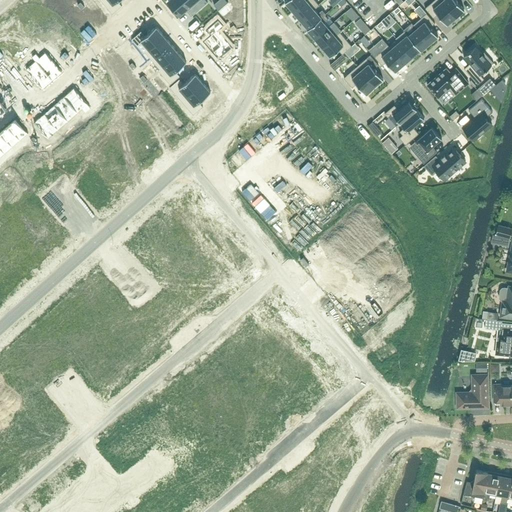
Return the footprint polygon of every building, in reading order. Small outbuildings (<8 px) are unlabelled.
[(100,0),(112,13),(121,5),(117,0),(100,0)] [(169,0),(168,2),(179,15),(185,9),(191,15),(207,1),(205,0),(169,0)] [(225,0),(217,0),(213,4),(218,10),(227,2),(225,0)] [(286,0),(284,1),(292,11),(304,0),(286,0)] [(300,19),(313,8),(318,4),(314,0),(304,0),(292,11),(300,19)] [(437,13),(446,24),(455,17),(440,0),(433,0),(424,8),(433,17),(437,13)] [(440,0),(455,17),(464,9),(455,0),(440,0)] [(307,28),(324,14),(325,13),(322,9),(317,13),(313,8),(300,19),(307,28)] [(385,25),(393,18),(389,13),(381,21),(383,24),(385,25)] [(429,43),(437,35),(430,26),(434,22),(433,22),(428,15),(426,13),(421,17),(424,21),(416,28),(429,43)] [(307,28),(306,29),(307,29),(314,38),(327,26),(323,21),(327,18),(324,14),(307,28)] [(365,34),(370,29),(360,17),(354,22),(365,34)] [(211,34),(203,40),(219,58),(232,47),(217,30),(222,25),(217,19),(206,29),(211,34)] [(322,47),(339,31),(337,29),(339,28),(333,21),(327,26),(314,38),(322,47)] [(141,30),(131,38),(143,53),(144,51),(163,35),(155,26),(145,35),(141,30)] [(412,31),(408,35),(420,49),(419,49),(420,50),(429,43),(416,28),(412,31)] [(349,47),(351,45),(339,31),(322,47),(330,56),(338,49),(342,54),(344,52),(349,47)] [(419,49),(420,49),(408,35),(407,34),(398,41),(411,56),(419,49)] [(163,35),(144,51),(152,60),(170,44),(163,35)] [(411,56),(398,41),(390,48),(403,63),(411,56)] [(170,44),(152,60),(159,68),(178,52),(170,44)] [(491,64),(475,45),(463,56),(469,63),(463,68),(477,84),(483,78),(480,74),(491,64)] [(349,47),(344,52),(349,57),(354,53),(349,47)] [(125,48),(119,53),(129,65),(132,62),(134,60),(125,48)] [(403,63),(390,48),(382,55),(379,52),(374,56),(376,59),(382,66),(387,62),(394,71),(403,63)] [(31,56),(35,60),(52,80),(62,71),(44,51),(39,56),(35,52),(31,56)] [(159,68),(157,69),(169,83),(179,75),(175,70),(186,61),(178,52),(159,68)] [(382,79),(373,68),(378,64),(370,55),(356,66),(374,86),(382,79)] [(35,60),(25,68),(42,88),(52,80),(35,60)] [(374,86),(356,66),(343,77),(351,87),(356,83),(365,94),(374,86)] [(468,82),(455,67),(449,72),(446,68),(427,84),(438,97),(449,87),(455,93),(468,82)] [(179,78),(169,87),(181,100),(202,82),(195,73),(183,83),(179,78)] [(503,97),(507,82),(503,77),(493,85),(503,97)] [(147,79),(141,84),(153,97),(158,93),(159,93),(147,79)] [(202,82),(181,100),(193,114),(202,106),(198,101),(210,91),(202,82)] [(484,82),(476,89),(481,95),(489,88),(484,82)] [(73,87),(63,95),(77,112),(82,108),(85,111),(90,107),(73,87)] [(158,93),(153,97),(157,102),(162,97),(158,93)] [(63,95),(54,104),(67,120),(77,112),(63,95)] [(474,116),(462,126),(473,139),(491,124),(485,117),(492,111),(481,98),(468,109),(474,116)] [(393,105),(383,113),(395,127),(399,123),(415,109),(408,101),(397,110),(393,105)] [(54,104),(44,112),(58,129),(67,120),(54,104)] [(209,104),(204,108),(212,117),(217,113),(209,104)] [(401,135),(398,138),(404,145),(417,133),(412,127),(423,118),(415,109),(399,123),(403,128),(398,132),(401,135)] [(449,116),(452,120),(459,114),(456,110),(449,116)] [(44,112),(34,121),(43,131),(37,137),(41,143),(58,129),(44,112)] [(159,124),(154,128),(168,144),(177,137),(168,126),(173,122),(165,113),(156,120),(159,124)] [(15,117),(7,124),(20,139),(28,132),(15,117)] [(7,124),(0,129),(0,131),(12,145),(20,139),(7,124)] [(418,157),(423,163),(436,151),(431,146),(441,138),(431,126),(413,142),(422,153),(418,157)] [(146,129),(137,136),(146,146),(150,142),(159,152),(168,144),(154,128),(149,132),(146,129)] [(0,131),(0,147),(4,152),(12,145),(0,131)] [(140,155),(131,162),(143,175),(152,167),(145,159),(150,155),(142,145),(136,150),(140,155)] [(435,155),(423,165),(431,174),(436,170),(444,179),(465,161),(453,147),(439,159),(435,155)] [(131,162),(123,169),(134,183),(143,175),(131,162)] [(123,169),(114,177),(124,189),(125,190),(134,183),(123,169)] [(113,176),(104,183),(116,196),(124,189),(113,176)] [(104,183),(96,191),(107,204),(116,196),(104,183)] [(181,204),(180,204),(187,212),(196,222),(206,213),(202,208),(210,201),(209,201),(194,183),(195,183),(194,183),(183,192),(188,198),(181,204)] [(96,191),(87,198),(98,211),(107,204),(96,191)] [(168,205),(159,213),(170,226),(179,219),(183,223),(189,218),(180,208),(175,213),(168,205)] [(159,213),(150,220),(162,233),(170,226),(159,213)] [(150,220),(142,227),(142,228),(153,241),(162,233),(150,220)] [(499,234),(506,236),(510,237),(511,228),(511,227),(497,224),(495,233),(499,234)] [(61,225),(52,232),(63,246),(72,238),(61,225)] [(142,228),(134,236),(145,249),(154,241),(153,241),(142,228)] [(52,232),(43,240),(55,253),(63,246),(52,232)] [(492,234),(490,242),(508,245),(509,237),(492,234)] [(134,236),(125,243),(137,256),(145,249),(134,236)] [(247,237),(241,242),(251,254),(257,249),(247,237)] [(43,240),(35,247),(45,260),(46,261),(55,253),(43,240)] [(34,246),(25,254),(37,267),(45,260),(35,247),(34,246)] [(243,248),(230,259),(247,278),(259,268),(243,248)] [(25,254),(17,261),(28,274),(37,267),(25,254)] [(4,264),(0,267),(0,270),(7,279),(12,274),(19,282),(28,274),(17,261),(8,268),(4,264)] [(214,281),(209,285),(223,301),(232,293),(223,283),(228,279),(219,269),(211,277),(214,281)] [(99,270),(90,277),(102,291),(110,283),(99,270)] [(90,277),(82,285),(93,298),(102,291),(90,277)] [(82,285),(73,292),(84,305),(93,298),(82,285)] [(201,286),(192,293),(200,303),(205,299),(214,309),(223,301),(209,285),(204,289),(201,286)] [(511,286),(508,286),(508,288),(504,287),(501,287),(500,289),(499,297),(500,299),(502,300),(500,316),(511,317),(511,286)] [(179,291),(167,301),(181,317),(193,308),(179,291)] [(73,292),(64,300),(71,308),(66,313),(74,322),(80,317),(76,313),(84,305),(73,292)] [(262,299),(253,307),(260,316),(264,313),(268,318),(285,304),(277,295),(266,304),(262,299)] [(167,301),(156,311),(170,327),(181,317),(167,301)] [(285,304),(268,318),(272,322),(269,326),(276,335),(286,326),(282,322),(292,313),(285,304)] [(54,311),(45,319),(59,336),(64,331),(67,335),(76,327),(67,318),(63,322),(54,311)] [(485,318),(484,327),(500,329),(501,320),(485,318)] [(45,319),(36,327),(45,337),(40,341),(48,351),(57,343),(54,340),(59,336),(45,319)] [(155,335),(147,342),(158,355),(167,347),(160,339),(166,335),(157,325),(151,330),(155,335)] [(287,331),(278,339),(285,348),(289,345),(293,350),(309,336),(302,327),(291,336),(287,331)] [(496,344),(495,353),(511,355),(511,329),(503,329),(502,338),(500,338),(499,344),(496,344)] [(232,332),(223,340),(234,354),(243,346),(246,350),(251,345),(243,335),(238,340),(232,332)] [(23,336),(14,343),(25,357),(33,350),(37,354),(43,349),(35,339),(30,344),(23,336)] [(309,336),(293,350),(297,354),(293,358),(301,367),(311,358),(307,354),(317,345),(309,336)] [(223,340),(214,348),(226,362),(226,361),(234,354),(223,340)] [(147,342),(138,349),(149,363),(158,355),(147,342)] [(14,343),(5,351),(16,364),(25,357),(14,343)] [(215,348),(206,356),(217,369),(226,362),(214,348),(215,348)] [(138,349),(129,357),(130,358),(141,370),(149,363),(138,349)] [(5,351),(0,355),(0,362),(8,372),(16,364),(5,351)] [(206,356),(197,363),(209,376),(217,369),(206,356)] [(315,360),(305,368),(313,377),(317,374),(321,379),(337,365),(329,356),(319,365),(315,360)] [(130,358),(122,365),(133,378),(142,371),(141,370),(130,358)] [(197,363),(188,371),(195,378),(189,383),(197,392),(203,387),(200,384),(209,376),(197,363)] [(122,365),(113,373),(124,386),(133,378),(122,365)] [(337,365),(321,379),(325,384),(321,387),(329,396),(339,388),(335,383),(345,374),(337,365)] [(113,373),(104,380),(116,393),(124,386),(113,373)] [(469,392),(457,392),(457,407),(487,406),(486,374),(472,374),(472,388),(469,392)] [(92,383),(86,388),(94,397),(100,393),(107,401),(116,393),(104,380),(96,387),(92,383)] [(501,384),(493,384),(493,401),(500,401),(500,402),(509,402),(509,403),(511,403),(511,384),(501,385),(501,384)] [(289,401),(280,408),(292,421),(301,414),(295,406),(300,402),(292,392),(286,397),(289,401)] [(271,415),(283,429),(292,421),(280,408),(272,415),(271,415)] [(60,418),(51,426),(63,439),(72,431),(65,423),(70,418),(62,409),(56,414),(60,418)] [(271,415),(262,422),(274,435),(282,428),(283,429),(271,415)] [(262,422),(254,429),(265,443),(274,435),(262,422)] [(51,426),(42,433),(53,445),(54,446),(63,439),(51,426)] [(242,433),(236,438),(244,448),(250,443),(256,450),(265,443),(254,429),(245,437),(242,433)] [(42,432),(33,439),(44,453),(53,445),(42,433),(42,432)] [(33,439),(24,447),(36,460),(44,453),(33,439)] [(12,450),(6,455),(14,464),(20,460),(27,468),(36,460),(24,447),(16,454),(12,450)] [(0,478),(7,487),(16,479),(7,469),(12,465),(3,455),(0,457),(0,478)] [(482,498),(484,491),(487,472),(488,472),(475,469),(473,482),(466,480),(463,494),(482,497),(482,498)] [(496,493),(499,473),(491,472),(491,473),(488,472),(487,472),(484,491),(482,498),(488,499),(490,492),(496,493)] [(499,473),(496,493),(502,494),(500,502),(506,503),(507,495),(511,477),(507,476),(507,475),(499,473)] [(448,511),(458,511),(460,509),(441,503),(439,511),(442,511),(443,510),(448,511)]
